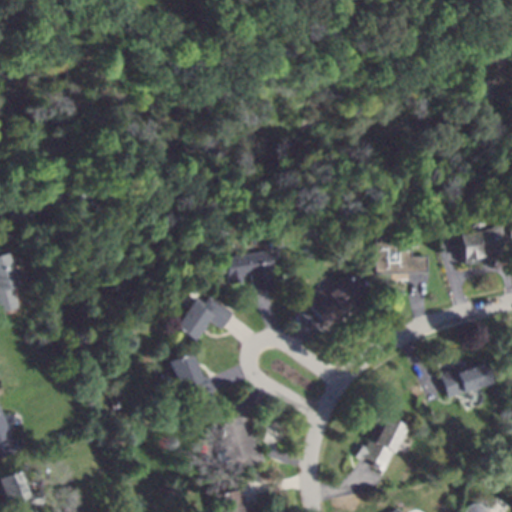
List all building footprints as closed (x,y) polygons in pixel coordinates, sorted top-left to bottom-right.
[(498,24),(490,27),(486,20),(495,16),(498,24)] [(178,35),(179,39),(176,42),(172,42),(170,38),(173,34),(178,35)] [(80,188),(84,198),(78,208),(69,211),(59,205),(54,206),(55,212),(31,219),(31,220),(12,225),(7,206),(22,202),(21,197),(30,195),(29,192),(33,186),(42,183),(50,187),(52,196),(56,194),(61,186),(72,183),(80,188)] [(502,224),(508,254),(458,264),(452,233),(466,230),(465,227),(468,224),(475,222),(477,224),(478,228),(486,226),(492,217),(502,224)] [(405,256),(421,256),(421,273),(368,273),(368,236),(404,236),(405,256)] [(269,270),(267,271),(270,292),(250,296),(246,274),(237,275),(238,281),(223,284),(221,273),(216,274),(214,259),(265,250),(269,270)] [(7,268),(15,266),(19,283),(7,287),(13,307),(0,310),(0,253),(3,253),(7,268)] [(345,276),(349,273),(363,293),(353,301),(354,302),(321,327),(302,301),(319,288),(322,291),(328,287),(326,284),(342,272),(345,276)] [(229,312),(217,329),(203,320),(200,324),(203,326),(198,333),(196,331),(189,340),(165,324),(175,309),(181,313),(191,298),(200,303),(204,296),(229,312)] [(197,377),(202,375),(209,394),(181,404),(173,383),(162,387),(156,373),(166,369),(163,361),(187,352),(197,377)] [(488,382),(443,398),(434,374),(451,368),(452,369),(480,359),(488,382)] [(251,422),(246,433),(250,445),(255,447),(260,460),(245,466),(231,459),(216,465),(212,453),(220,450),(213,432),(224,409),(251,422)] [(403,425),(379,471),(368,466),(370,463),(359,457),(357,459),(352,457),(358,445),(361,446),(372,425),(369,424),(376,411),(403,425)] [(0,421),(7,440),(11,439),(16,451),(0,457),(0,421)] [(24,447),(18,450),(13,439),(20,437),(24,447)] [(25,494),(38,489),(43,502),(32,506),(34,511),(14,511),(13,508),(10,509),(8,502),(3,504),(0,495),(0,476),(16,470),(25,494)] [(233,489),(234,489),(238,508),(255,505),(256,511),(213,511),(210,494),(219,492),(218,487),(232,484),(233,489)]
